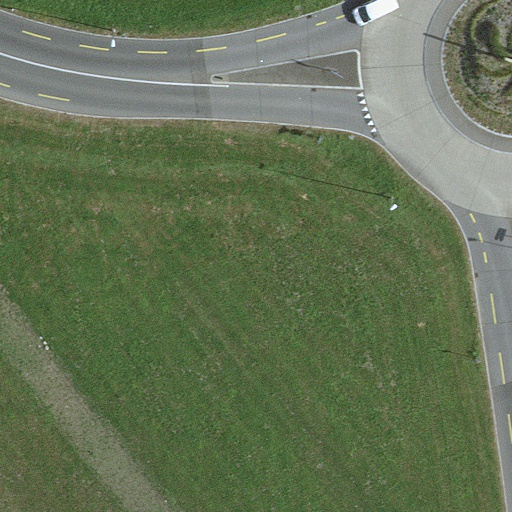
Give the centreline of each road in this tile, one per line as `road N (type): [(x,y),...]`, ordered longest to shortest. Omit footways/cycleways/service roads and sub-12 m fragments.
road 1 (primary): [(391,65),(142,81),(0,53)]
road 2 (primary): [(391,65),(400,104),(422,139),(453,165),(511,181)]
